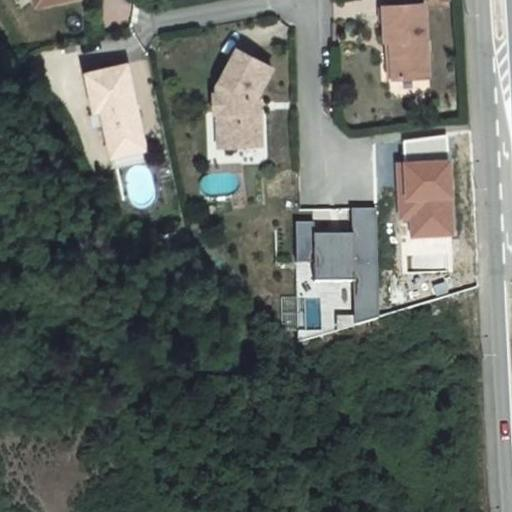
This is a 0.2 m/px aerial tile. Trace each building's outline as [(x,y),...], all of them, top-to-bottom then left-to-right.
[(391,78),(426,77),(423,3),(382,5),(383,40),(390,40),(391,78)] [(260,146),(259,110),(254,110),(253,101),(271,67),(236,48),(216,85),(216,93),(211,93),(212,112),(216,112),(217,129),(225,129),(225,146),(260,146)] [(84,73),(92,110),(99,109),(111,167),(144,160),(140,138),(141,138),(126,64),(84,73)] [(225,146),(225,129),(217,129),(218,147),(225,146)] [(312,224),(294,225),(295,265),(312,264),(313,284),(352,283),(354,327),(378,320),(375,209),(350,209),(350,236),(313,237),(312,224)]
